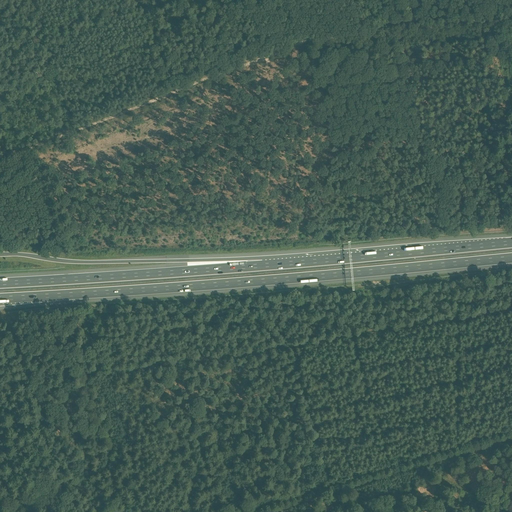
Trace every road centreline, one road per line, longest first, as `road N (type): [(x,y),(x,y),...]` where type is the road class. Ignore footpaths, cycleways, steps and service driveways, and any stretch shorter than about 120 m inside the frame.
road 1 (track): [(511,310),(239,355),(95,369),(33,387),(67,511)]
road 2 (track): [(511,19),(306,38),(0,157)]
road 3 (motorway): [(0,298),(511,259)]
road 4 (motorway): [(511,242),(230,268)]
road 5 (track): [(271,511),(511,437)]
road 6 (motorway): [(230,268),(0,282)]
road 7 (track): [(291,345),(335,492)]
road 8 (track): [(351,336),(391,475)]
road 9 (track): [(105,373),(147,511)]
road 10 (track): [(456,319),(459,453)]
